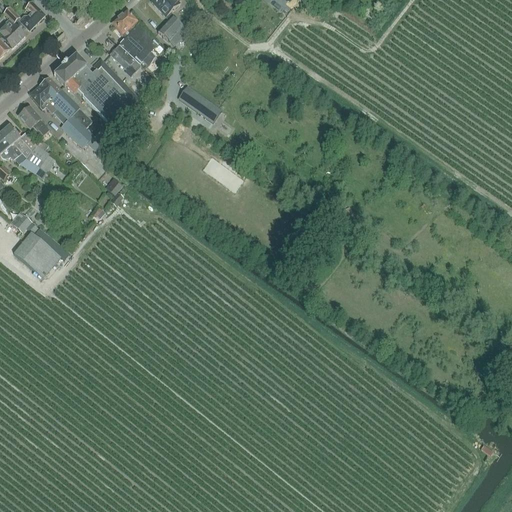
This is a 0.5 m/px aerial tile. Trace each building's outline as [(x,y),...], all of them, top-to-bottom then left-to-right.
[(9,10),(4,15),(14,25),(14,26),(17,29),(21,26),(29,33),(44,17),(32,5),(34,4),(29,0),(24,0),(30,5),(25,11),(29,16),(28,17),(24,17),(21,21),(20,20),(9,10)] [(171,14),(180,6),(174,0),(156,0),(151,5),(165,20),(168,22),(157,33),(169,45),(183,30),(172,20),(174,18),(171,14)] [(131,29),(137,24),(127,12),(112,26),(122,37),(125,40),(133,31),(131,29)] [(0,30),(0,36),(2,39),(1,40),(12,50),(25,38),(14,27),(9,21),(0,30)] [(139,67),(155,50),(160,45),(137,24),(131,29),(133,31),(125,40),(119,47),(139,67)] [(0,59),(8,52),(0,43),(0,59)] [(141,68),(139,67),(119,47),(110,56),(132,77),(135,73),(136,74),(141,68)] [(125,124),(120,119),(122,117),(124,119),(142,104),(102,61),(93,68),(97,72),(92,76),(76,58),(54,78),(65,89),(66,88),(74,96),(78,92),(84,98),(83,98),(111,128),(111,127),(116,133),(125,124)] [(101,132),(94,139),(85,131),(92,124),(74,105),(48,81),(29,97),(42,112),(45,109),(52,117),(53,116),(64,127),(62,131),(83,151),(88,146),(100,158),(113,144),(101,132)] [(191,91),(183,103),(213,125),(222,113),(191,91)] [(43,138),(49,133),(29,110),(18,119),(29,132),(33,129),(36,133),(38,132),(43,138)] [(25,135),(20,140),(9,128),(0,135),(0,138),(18,159),(22,155),(26,160),(25,161),(40,170),(43,165),(49,156),(45,154),(38,148),(25,135)] [(0,138),(0,157),(0,158),(3,161),(6,162),(9,161),(10,160),(13,163),(14,162),(19,167),(19,166),(33,175),(35,177),(38,173),(44,177),(46,174),(40,170),(25,161),(26,160),(22,155),(18,159),(0,138)] [(42,143),(39,148),(45,153),(49,148),(42,143)] [(0,169),(0,180),(3,184),(11,175),(2,168),(0,169)] [(115,198),(122,188),(115,183),(108,192),(115,198)] [(123,200),(118,196),(111,204),(116,209),(123,200)] [(99,210),(94,217),(99,222),(105,215),(99,210)] [(23,217),(13,228),(21,236),(31,224),(23,217)] [(70,256),(39,230),(34,237),(31,235),(14,256),(44,280),(61,259),(65,262),(70,256)]
